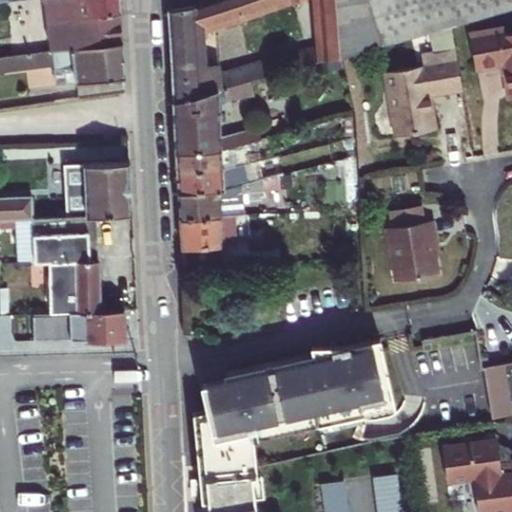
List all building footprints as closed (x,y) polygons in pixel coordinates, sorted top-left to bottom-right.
[(122,0),(52,0),(55,17),(123,6),(122,0)] [(460,21),(451,0),(210,0),(201,3),(168,8),(174,104),(222,90),(235,86),(263,78),(441,27),(456,22),(460,21)] [(511,0),(451,0),(460,21),(511,6),(511,0)] [(125,37),(123,6),(55,17),(49,18),(53,47),(125,37)] [(456,22),(441,27),(444,48),(428,51),(430,61),(390,67),(401,132),(441,125),(435,91),(468,85),(456,22)] [(511,30),(503,32),(503,28),(475,32),(480,63),(508,58),(511,84),(511,30)] [(53,47),(13,53),(14,67),(54,61),(57,84),(79,81),(81,95),(128,89),(125,37),(53,47)] [(0,68),(14,67),(13,53),(0,54),(0,68)] [(263,78),(235,86),(238,100),(266,92),(263,78)] [(174,104),(178,152),(228,148),(247,143),(264,138),(262,125),(225,135),(222,90),(174,104)] [(261,118),(262,125),(271,123),(270,116),(261,118)] [(247,143),(248,149),(249,154),(266,149),(264,138),(247,143)] [(178,152),(179,175),(227,170),(243,165),(243,151),(248,149),(247,143),(228,148),(178,152)] [(136,211),(133,158),(65,162),(69,214),(100,212),(136,211)] [(227,170),(179,175),(181,194),(229,190),(227,170)] [(229,190),(181,194),(182,217),(221,214),(236,214),(246,213),(245,203),(268,200),(267,178),(229,190)] [(0,195),(0,217),(37,215),(35,193),(0,195)] [(105,308),(100,212),(69,214),(47,215),(50,262),(53,262),(56,310),(105,308)] [(236,214),(221,214),(182,217),(186,270),(223,267),(222,248),(237,247),(236,214)] [(439,222),(397,229),(407,282),(448,275),(439,222)] [(130,336),(128,307),(105,308),(56,310),(35,310),(36,338),(130,336)] [(203,403),(213,511),(223,511),(260,506),(259,497),(268,496),(266,476),(262,477),(259,431),(259,422),(321,408),(323,417),(369,407),(367,398),(399,391),(385,331),(229,365),(230,371),(206,377),(212,402),(203,403)] [(511,363),(484,368),(493,416),(511,411),(511,363)] [(367,398),(369,407),(400,400),(399,391),(367,398)] [(321,408),(259,422),(259,431),(323,417),(321,408)] [(511,511),(511,462),(505,464),(501,441),(447,450),(453,485),(479,480),(485,511),(511,511)] [(279,486),(284,511),(326,511),(320,479),(279,486)]
